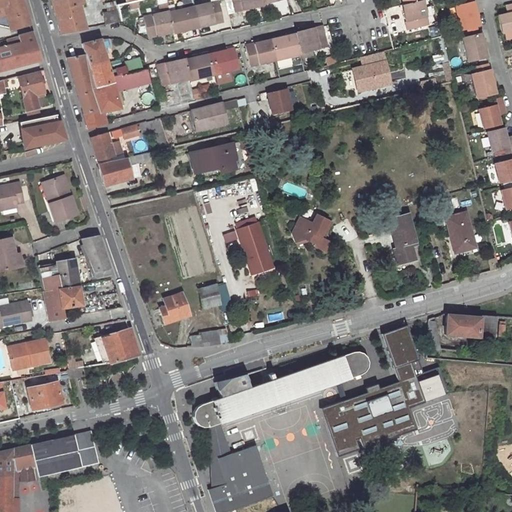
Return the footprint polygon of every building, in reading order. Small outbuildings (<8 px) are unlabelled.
[(5,0),(13,28),(29,23),(21,0),(5,0)] [(60,0),(61,2),(51,5),(52,8),(77,3),(76,0),(60,0)] [(158,0),(160,11),(168,10),(166,0),(158,0)] [(259,0),(229,0),(232,12),(261,5),(260,3),(259,0)] [(403,4),(402,4),(407,30),(427,26),(420,0),(403,4)] [(115,1),(104,3),(106,12),(117,10),(115,1)] [(454,6),(460,30),(479,25),(473,1),(454,6)] [(218,2),(192,7),(197,26),(222,21),(218,2)] [(77,3),(52,8),(59,34),(85,29),(77,3)] [(505,13),(495,15),(500,33),(511,30),(511,3),(506,5),(508,12),(505,13)] [(192,7),(167,13),(171,31),(172,32),(197,26),(192,7)] [(106,12),(103,12),(106,25),(119,22),(117,10),(106,12)] [(167,12),(141,18),(146,37),(171,31),(167,13),(167,12)] [(320,27),(294,33),(295,35),(299,53),(325,47),(320,27)] [(31,32),(17,36),(19,42),(7,45),(0,47),(0,46),(0,70),(14,66),(13,62),(22,60),(22,64),(39,59),(31,32)] [(461,37),(467,61),(486,57),(481,32),(461,37)] [(295,35),(270,40),(275,60),(300,54),(299,53),(295,35)] [(17,36),(6,39),(7,45),(19,42),(17,36)] [(99,39),(81,43),(84,54),(88,67),(106,62),(99,39)] [(270,40),(245,47),(250,66),(275,60),(270,40)] [(233,49),(209,55),(213,75),(238,68),(233,49)] [(432,65),(441,63),(443,82),(450,81),(446,53),(431,55),(432,65)] [(84,54),(67,57),(77,93),(94,88),(88,67),(84,54)] [(209,55),(184,61),(188,79),(188,81),(213,75),(209,55)] [(326,58),(327,66),(337,64),(336,56),(326,58)] [(383,59),(352,68),(358,89),(389,81),(383,59)] [(183,60),(156,67),(160,86),(188,79),(184,61),(183,60)] [(106,62),(88,67),(94,88),(113,83),(111,78),(122,74),(123,76),(127,75),(125,65),(108,69),(106,62)] [(495,92),(490,68),(470,73),(475,97),(495,92)] [(147,70),(139,72),(142,83),(150,81),(147,70)] [(37,72),(17,76),(26,111),(38,109),(34,95),(43,92),(37,72)] [(122,74),(111,78),(113,83),(116,92),(143,85),(142,83),(139,72),(127,75),(123,76),(122,74)] [(102,115),(101,111),(121,106),(116,92),(113,83),(94,88),(77,93),(87,128),(111,121),(109,113),(102,115)] [(285,89),(266,93),(271,113),(289,109),(285,89)] [(43,92),(34,95),(38,109),(40,108),(38,98),(44,96),(43,92)] [(500,97),(487,100),(488,106),(501,103),(500,97)] [(220,102),(189,111),(195,131),(227,123),(220,102)] [(481,128),(499,124),(496,115),(495,112),(503,110),(501,103),(488,106),(476,108),(481,128)] [(38,109),(26,111),(28,119),(40,117),(38,109)] [(32,126),(58,121),(55,114),(40,117),(28,119),(18,121),(23,146),(36,143),(32,126)] [(36,143),(63,138),(58,121),(32,126),(36,143)] [(135,124),(125,127),(129,137),(139,134),(136,126),(135,124)] [(125,127),(118,129),(121,140),(129,137),(125,127)] [(489,151),(502,148),(503,148),(511,145),(511,135),(504,137),(503,128),(485,132),(489,151)] [(107,132),(90,137),(97,162),(113,156),(107,132)] [(234,143),(191,151),(195,171),(220,166),(221,170),(235,168),(233,157),(237,156),(234,143)] [(511,145),(503,148),(504,153),(504,154),(511,152),(511,145)] [(127,157),(97,164),(104,186),(132,178),(127,157)] [(496,182),(511,178),(511,157),(493,162),(496,182)] [(61,175),(44,181),(51,202),(48,203),(53,221),(74,214),(61,175)] [(44,181),(41,182),(48,203),(51,202),(44,181)] [(18,184),(0,187),(0,209),(16,207),(15,203),(22,201),(18,184)] [(511,185),(499,189),(504,208),(511,206),(511,185)] [(465,211),(444,217),(449,235),(453,234),(457,250),(473,246),(465,211)] [(413,259),(410,245),(414,244),(406,213),(388,217),(396,247),(391,248),(395,264),(413,259)] [(306,239),(315,244),(314,246),(326,252),(331,242),(325,239),(333,222),(318,215),(313,224),(301,217),(292,233),(294,242),(306,239)] [(257,223),(237,229),(251,273),(271,266),(257,223)] [(96,235),(80,238),(94,272),(96,271),(108,269),(96,235)] [(10,237),(0,238),(0,269),(16,267),(13,253),(10,237)] [(19,252),(13,253),(16,267),(22,265),(19,252)] [(73,259),(56,262),(60,287),(42,291),(77,286),(73,259)] [(108,269),(96,271),(101,278),(110,276),(108,269)] [(214,284),(198,289),(201,305),(202,307),(219,303),(214,284)] [(77,286),(42,291),(48,321),(63,319),(60,308),(80,304),(77,286)] [(116,292),(103,295),(105,310),(121,307),(116,292)] [(181,292),(162,298),(165,305),(166,310),(160,312),(164,322),(188,315),(181,292)] [(0,323),(29,317),(25,298),(0,303),(0,323)] [(479,316),(479,318),(445,316),(444,336),(478,338),(478,327),(494,328),(495,317),(479,316)] [(215,323),(200,325),(201,334),(191,336),(192,346),(206,345),(218,343),(215,323)] [(427,323),(426,349),(438,350),(433,324),(427,323)] [(129,328),(100,336),(109,363),(137,354),(129,328)] [(393,369),(382,340),(403,333),(402,329),(377,337),(389,371),(393,369)] [(338,404),(318,411),(333,453),(353,446),(351,441),(355,440),(357,445),(377,438),(379,442),(390,438),(389,434),(409,427),(404,411),(419,405),(410,379),(419,377),(418,376),(403,333),(382,340),(393,369),(389,371),(394,385),(374,391),(372,387),(361,391),(363,395),(343,402),(338,404)] [(109,363),(100,336),(92,338),(102,364),(109,363)] [(26,345),(7,349),(11,368),(47,361),(43,338),(25,341),(26,345)] [(210,401),(203,403),(195,409),(192,413),(192,417),(194,424),(198,427),(204,429),(209,428),(212,491),(208,492),(215,511),(233,511),(273,498),(255,447),(230,456),(219,424),(332,385),(337,384),(360,376),(363,373),(366,369),(367,364),(366,358),(362,354),(357,352),(351,352),(274,379),(272,372),(267,374),(269,381),(249,388),(244,374),(215,383),(220,398),(211,401),(211,400),(210,400),(210,401)] [(59,370),(47,372),(49,380),(63,377),(62,375),(67,374),(66,369),(59,370)] [(410,379),(419,405),(443,397),(434,370),(418,376),(419,377),(410,379)] [(45,373),(29,375),(30,383),(49,380),(47,372),(45,373)] [(55,382),(27,388),(31,409),(60,402),(55,382)] [(337,384),(332,385),(338,404),(343,402),(337,384)] [(389,434),(390,438),(411,431),(409,427),(389,434)] [(30,446),(37,477),(46,475),(97,463),(90,432),(30,446)] [(377,438),(357,445),(358,449),(379,442),(377,438)] [(37,477),(30,446),(0,453),(0,511),(16,511),(16,505),(10,504),(10,499),(17,499),(17,479),(27,479),(37,477)] [(353,446),(333,453),(334,458),(355,451),(353,446)]
